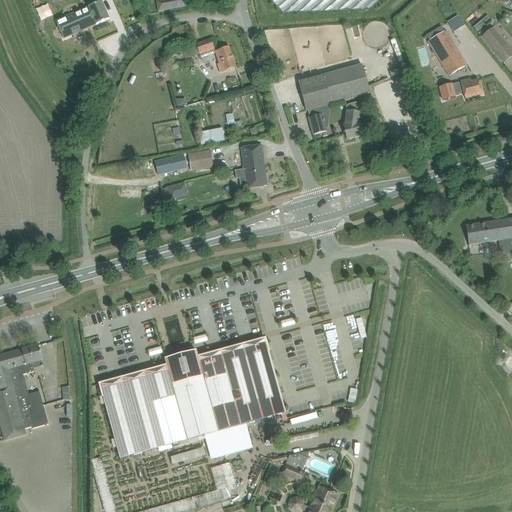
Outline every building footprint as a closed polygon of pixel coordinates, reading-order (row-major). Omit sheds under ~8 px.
[(155,0),(158,12),(188,6),(186,0),(155,0)] [(74,14),(56,21),(63,39),(96,25),(109,20),(105,10),(101,2),(88,7),(74,14)] [(487,16),(473,27),(477,32),(491,21),(487,16)] [(482,38),(496,55),(507,46),(492,29),(482,38)] [(428,41),(449,76),(467,65),(446,31),(428,41)] [(217,66),(220,73),(236,68),(229,48),(215,52),(211,39),(183,49),(186,59),(198,54),(200,59),(215,53),(219,65),(217,66)] [(299,83),(306,111),(308,111),(329,105),(370,94),(362,65),(299,83)] [(461,82),(465,99),(482,95),(478,80),(471,82),(470,79),(461,82)] [(453,98),(453,86),(443,86),(442,97),(453,98)] [(359,122),(361,114),(356,113),(356,109),(365,107),(365,101),(366,100),(348,105),(345,126),(343,126),(346,140),(364,135),(360,122),(359,122)] [(326,132),(324,122),(325,122),(324,120),(323,120),(322,115),(328,113),(329,105),(308,111),(310,118),(308,118),(308,119),(313,135),(313,136),(326,132)] [(235,171),(236,179),(245,178),(247,189),(267,186),(262,146),(240,149),(243,170),(235,171)] [(184,156),(187,171),(214,167),(212,151),(184,156)] [(168,158),(170,168),(183,166),(182,156),(168,158)] [(209,187),(210,192),(201,195),(204,208),(229,201),(225,183),(209,187)] [(185,184),(167,188),(170,200),(188,196),(185,184)] [(511,255),(511,251),(511,219),(466,226),(469,246),(498,241),(501,261),(511,259),(511,255)] [(166,366),(99,385),(120,460),(259,421),(256,409),(278,403),(261,340),(198,358),(197,356),(189,358),(174,362),(166,364),(166,366)] [(0,422),(5,441),(15,438),(25,435),(24,430),(32,428),(32,429),(48,425),(39,392),(28,395),(22,375),(34,372),(33,369),(43,367),(41,361),(42,360),(38,346),(21,350),(22,351),(0,356),(0,422)] [(351,388),(348,401),(356,403),(359,389),(351,388)] [(171,455),(173,464),(207,459),(205,449),(171,455)] [(280,474),(301,483),(305,473),(285,464),(280,474)] [(331,511),(338,495),(320,487),(311,508),(303,505),(300,498),(295,496),(289,499),(287,505),(289,511),(292,511),(300,511),(301,510),(305,511),(331,511)]
